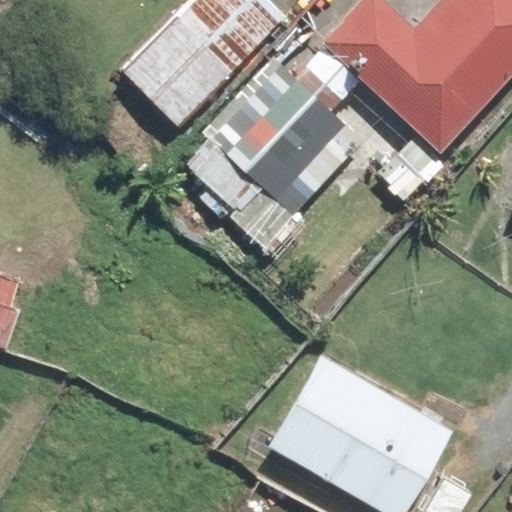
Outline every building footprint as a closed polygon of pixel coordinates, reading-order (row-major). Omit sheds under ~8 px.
[(285,7),(276,0),(182,0),(118,69),(176,123),(285,7)] [(511,62),(511,0),(436,0),(417,20),(395,0),(355,0),(324,34),(439,141),(511,62)] [(204,117),(213,127),(161,177),(189,205),(210,185),(262,239),(362,140),(272,50),(204,117)] [(36,256),(0,243),(0,342),(6,345),(36,256)] [(379,511),(399,511),(404,505),(415,511),(457,511),(471,490),(428,464),(453,425),(326,346),(266,442),(379,511)]
